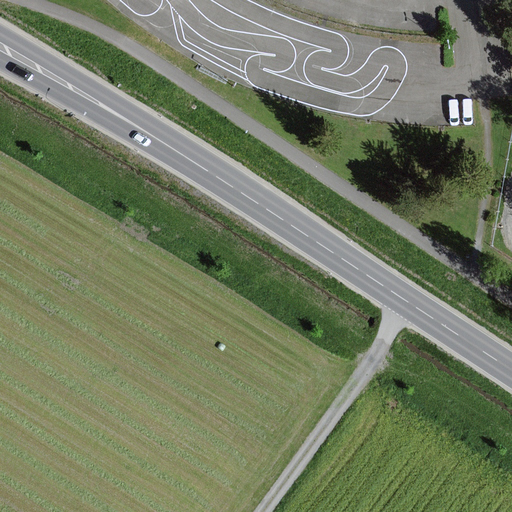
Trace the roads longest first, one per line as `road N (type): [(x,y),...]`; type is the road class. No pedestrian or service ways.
road 1 (primary): [(511,370),(0,46)]
road 2 (track): [(407,301),(358,389),(265,511)]
